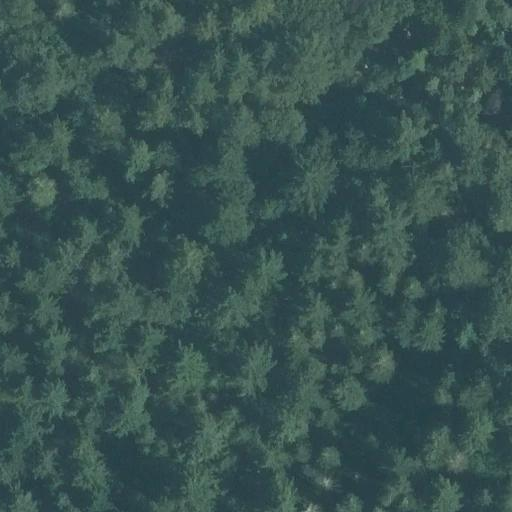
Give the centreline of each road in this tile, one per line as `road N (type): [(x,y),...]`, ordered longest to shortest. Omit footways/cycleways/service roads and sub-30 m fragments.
road 1 (track): [(285,511),(455,105)]
road 2 (track): [(455,105),(330,0)]
